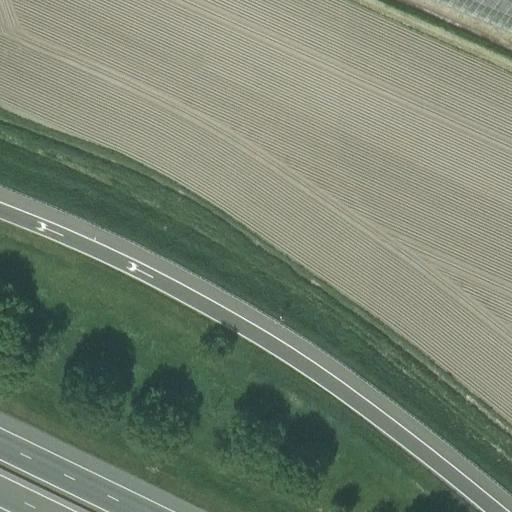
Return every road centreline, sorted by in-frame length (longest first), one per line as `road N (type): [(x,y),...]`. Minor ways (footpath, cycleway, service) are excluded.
road 1 (motorway): [(501,511),(429,452),(238,320),(160,277),(0,212)]
road 2 (motorway): [(145,511),(0,440)]
